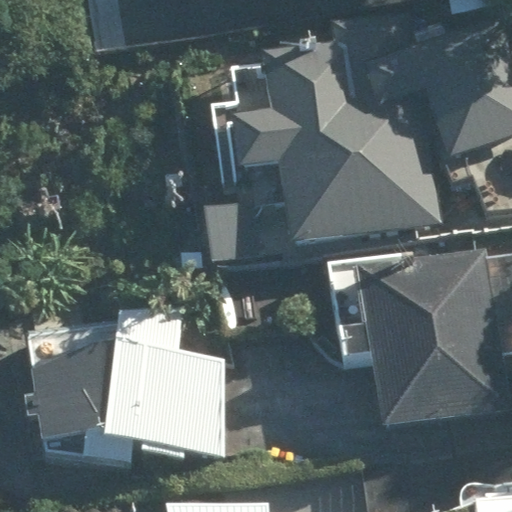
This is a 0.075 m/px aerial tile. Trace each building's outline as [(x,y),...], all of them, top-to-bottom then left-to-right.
[(506,157),(479,2),(342,26),(346,50),(269,64),(302,250),(453,224),(443,168),(506,157)] [(511,238),(341,261),(354,361),(393,356),(402,426),(511,412),(511,238)] [(193,316),(40,315),(40,456),(248,457),(249,367),(193,367),(193,316)] [(511,511),(511,488),(474,495),(477,511),(511,511)] [(187,511),(291,511),(291,503),(187,508),(187,511)]
